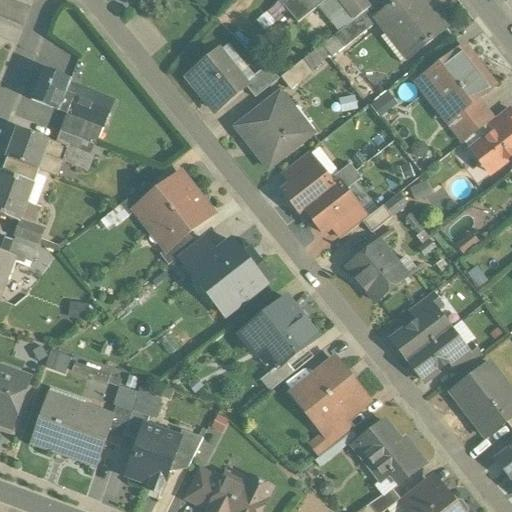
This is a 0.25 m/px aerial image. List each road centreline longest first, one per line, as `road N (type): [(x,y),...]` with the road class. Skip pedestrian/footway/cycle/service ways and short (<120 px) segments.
road 1 (residential): [(502,511),(86,0)]
road 2 (residential): [(46,0),(0,116)]
